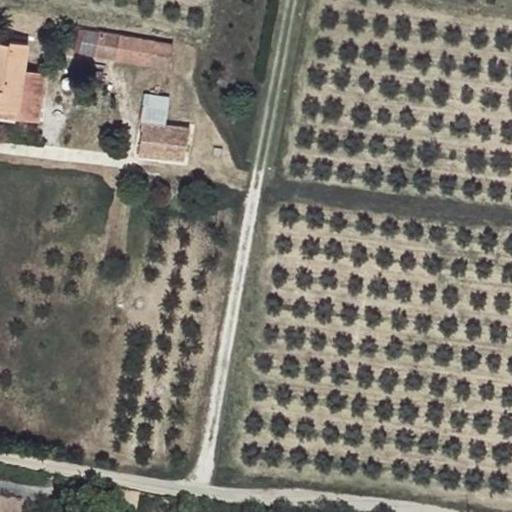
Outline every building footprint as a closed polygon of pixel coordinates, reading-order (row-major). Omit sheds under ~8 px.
[(86,26),(82,48),(98,52),(99,49),(172,59),(176,41),(86,26)] [(0,42),(0,106),(22,110),(29,70),(32,43),(13,40),(12,45),(0,42)] [(21,117),(20,119),(46,123),(54,74),(29,70),(22,110),(21,117)] [(60,71),(58,90),(64,91),(67,73),(60,71)] [(0,106),(0,113),(21,117),(22,110),(0,106)] [(148,123),(142,154),(188,158),(190,143),(192,127),(168,124),(170,109),(146,106),(142,123),(148,123)] [(87,483),(85,499),(88,499),(121,506),(124,489),(87,483)]
